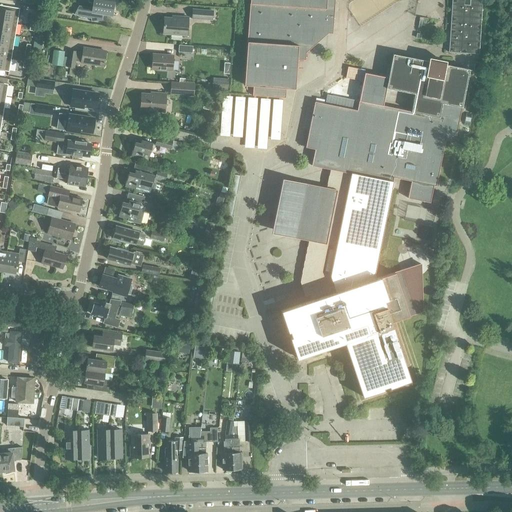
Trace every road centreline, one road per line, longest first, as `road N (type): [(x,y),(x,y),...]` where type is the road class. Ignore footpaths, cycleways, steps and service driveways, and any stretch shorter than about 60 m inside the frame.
road 1 (residential): [(79,299),(120,82),(146,0)]
road 2 (tertiary): [(184,494),(450,489)]
road 3 (unknown): [(109,132),(221,144),(266,162)]
road 4 (tertiary): [(184,494),(37,501)]
road 5 (residential): [(37,501),(57,376)]
road 6 (tertiary): [(59,511),(184,494)]
